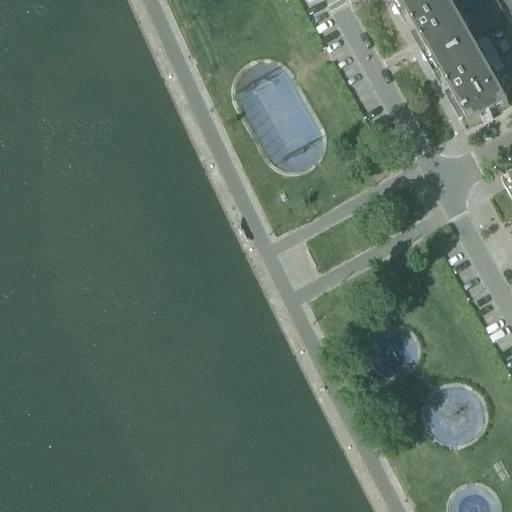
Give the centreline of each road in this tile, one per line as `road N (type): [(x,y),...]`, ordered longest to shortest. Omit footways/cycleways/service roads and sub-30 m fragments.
road 1 (residential): [(439,187),(330,0)]
road 2 (residential): [(511,315),(439,187)]
